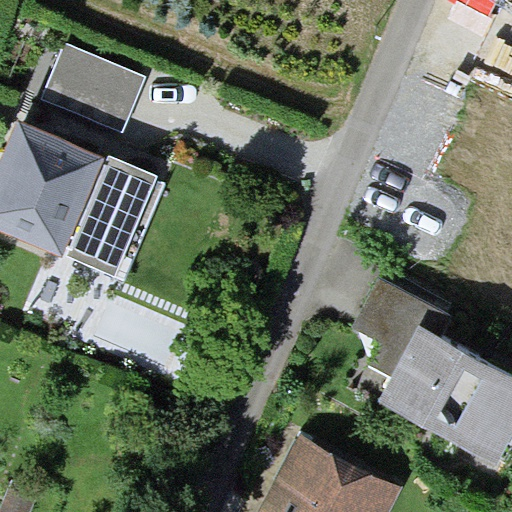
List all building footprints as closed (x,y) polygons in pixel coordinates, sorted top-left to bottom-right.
[(72,37),(48,96),(133,130),(156,71),(72,37)] [(13,115),(0,147),(0,212),(51,234),(118,264),(157,177),(13,115)] [(371,357),(394,369),(420,319),(428,303),(377,277),(354,322),(382,336),(371,357)] [(394,369),(384,389),(495,445),(511,411),(511,365),(420,319),(394,369)] [(296,438),(260,511),(377,511),(391,483),(296,438)] [(0,481),(0,511),(16,511),(25,491),(0,481)]
